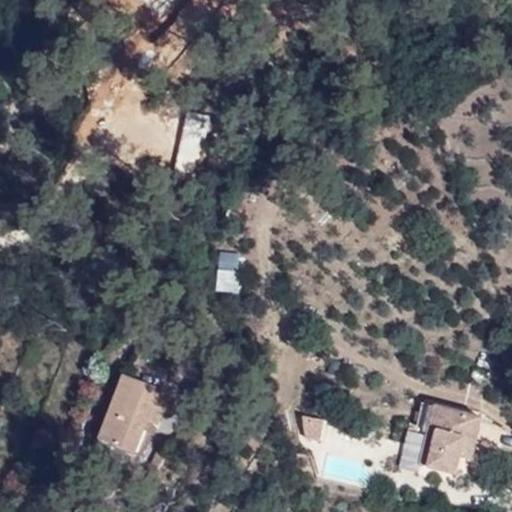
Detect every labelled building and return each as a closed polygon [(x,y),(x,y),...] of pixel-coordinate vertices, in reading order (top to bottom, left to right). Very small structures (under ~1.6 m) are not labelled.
[(134,168),(167,119),(122,90),(90,138),(134,168)] [(217,290),(240,290),(240,249),(217,250),(217,290)] [(170,393),(125,376),(101,440),(136,453),(148,422),(152,410),(162,414),(170,393)] [(461,456),(472,459),(482,419),(436,407),(421,463),(456,472),(461,456)] [(158,426),(162,414),(152,410),(148,422),(158,426)] [(325,421),(304,417),(306,439),(321,442),(325,421)] [(72,511),(96,511),(76,503),(72,511)]
